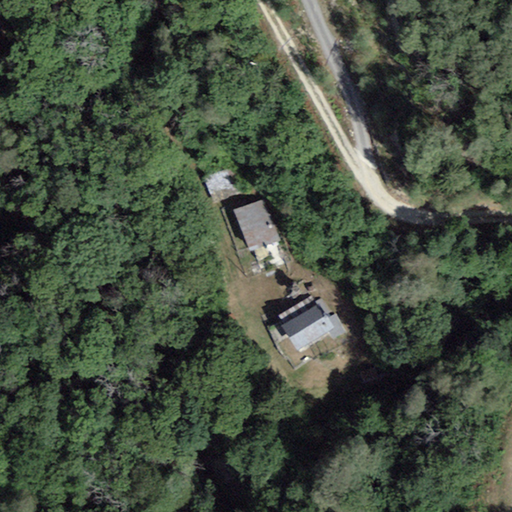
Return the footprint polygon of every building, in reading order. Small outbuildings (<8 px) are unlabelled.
[(227,167),(202,177),(212,199),(237,189),(227,167)] [(241,199),(235,202),(238,208),(244,205),(241,199)] [(259,201),(233,211),(248,248),(273,239),(259,201)] [(326,310),(319,299),(311,304),(314,309),(284,327),(295,345),(326,326),(319,315),(326,310)] [(331,314),(323,319),(334,336),(341,331),(331,314)] [(235,327),(225,333),(233,348),(243,343),(235,327)]
